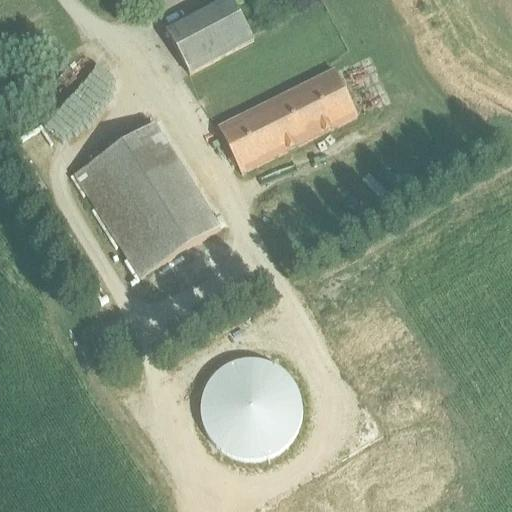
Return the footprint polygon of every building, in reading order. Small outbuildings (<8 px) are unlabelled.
[(224,0),(166,31),(191,77),(255,43),(231,0),(224,0)] [(220,130),(243,177),(358,120),(335,73),(220,130)] [(54,121),(36,124),(37,133),(56,130),(54,121)] [(221,232),(156,128),(76,178),(142,282),(221,232)] [(422,145),(351,176),(365,208),(436,177),(422,145)] [(511,511),(511,408),(418,227),(318,279),(439,511),(511,511)] [(414,511),(370,427),(241,495),(250,511),(414,511)]
